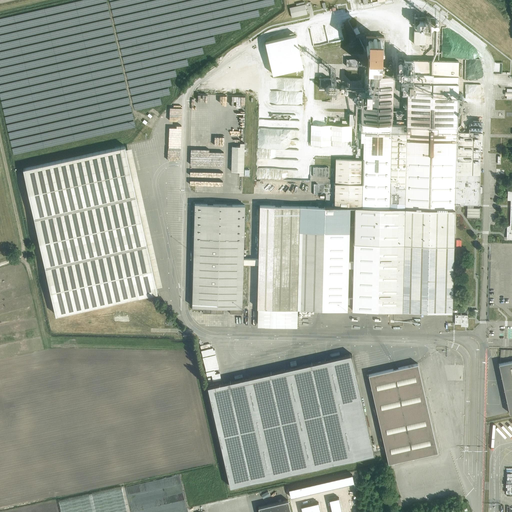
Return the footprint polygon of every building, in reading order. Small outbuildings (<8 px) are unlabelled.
[(484,8),(487,4),(480,0),(470,0),(471,0),(484,8)] [(290,7),(292,17),(307,14),(305,4),(304,2),(296,3),(297,6),(290,7)] [(433,44),(434,31),(415,30),(414,43),(422,43),(422,48),(425,48),(425,43),(433,44)] [(273,74),(305,68),(299,34),(267,41),(273,74)] [(325,207),(300,206),(260,205),(258,259),(243,258),(245,205),(195,204),(192,306),(192,309),(203,310),(203,313),(223,313),(224,307),(230,307),(230,313),(242,314),(242,307),(243,264),(258,264),(257,308),(258,308),(297,309),(347,310),(347,303),(352,303),(352,310),(447,312),(452,312),(455,210),(457,206),(455,205),(455,204),(467,204),(467,216),(479,217),(480,208),(473,207),(473,204),(479,204),(480,150),(482,151),(482,133),(457,132),(458,61),(403,60),(403,94),(407,95),(406,130),(404,130),(404,111),(397,111),(396,124),(392,124),(393,75),(382,75),(382,69),(381,69),(381,57),(384,57),(384,36),(366,36),(365,56),(368,56),(367,68),(375,68),(374,75),(365,75),(365,103),(362,103),(361,127),(359,127),(359,139),(361,139),(361,148),(364,148),(363,159),(363,160),(336,159),(334,207),(325,206),(325,205),(325,207)] [(358,66),(359,58),(346,58),(346,66),(358,66)] [(326,84),(326,93),(336,93),(336,94),(340,94),(341,80),(336,80),(336,84),(326,84)] [(258,138),(260,180),(291,178),(293,175),(293,176),(298,176),(298,168),(296,168),(296,166),(299,156),(299,140),(295,138),(295,137),(294,138),(276,139),(275,132),(271,130),(270,132),(270,121),(264,121),(269,123),(267,126),(267,129),(265,128),(265,132),(266,132),(266,135),(264,135),(271,138),(258,138)] [(479,129),(479,121),(473,121),(473,125),(469,125),(469,129),(479,129)] [(349,124),(311,125),(311,137),(349,137),(349,124)] [(157,292),(125,146),(23,168),(43,255),(56,315),(157,292)] [(244,146),(232,146),(231,171),(244,171),(244,151),(246,151),(246,149),(244,149),(244,146)] [(313,167),(313,176),(328,176),(328,167),(313,167)] [(455,315),(455,324),(464,324),(464,326),(467,326),(467,315),(455,315)] [(203,356),(216,354),(214,343),(201,345),(203,356)] [(511,349),(501,349),(501,358),(511,357),(511,349)] [(374,454),(365,412),(352,354),(208,386),(230,487),(374,454)] [(511,411),(511,360),(499,364),(509,412),(511,411)] [(438,452),(429,412),(418,363),(369,374),(388,463),(438,452)] [(453,366),(453,378),(463,378),(463,366),(453,366)] [(59,501),(61,511),(127,511),(121,487),(59,501)] [(403,510),(400,497),(394,499),(397,511),(403,510)] [(290,511),(288,500),(258,507),(259,511),(290,511)]
